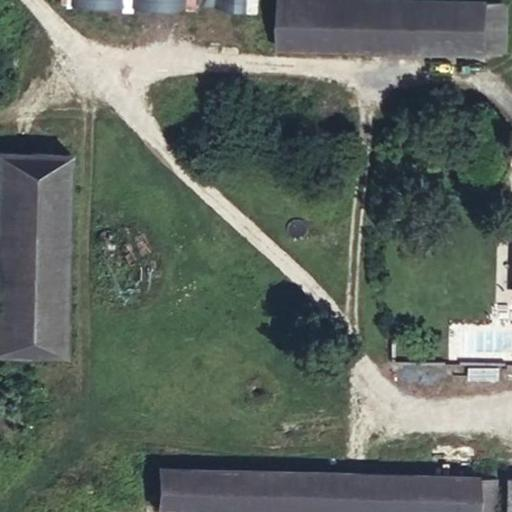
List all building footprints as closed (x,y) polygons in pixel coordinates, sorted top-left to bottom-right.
[(511,0),(141,0),(141,48),(511,53),(511,0)] [(0,241),(0,288),(4,288),(4,348),(78,351),(81,146),(5,144),(0,241)] [(432,511),(433,473),(142,466),(141,509),(291,511),(432,511)] [(483,511),(485,474),(433,473),(432,511),(483,511)] [(509,511),(511,474),(485,474),(483,511),(509,511)]
